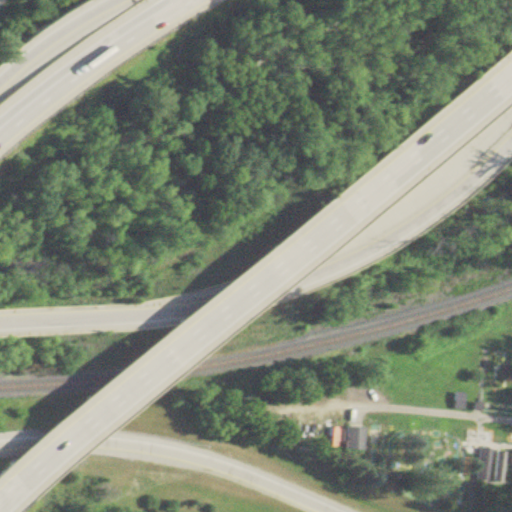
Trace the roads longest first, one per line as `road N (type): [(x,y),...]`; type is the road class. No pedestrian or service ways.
road 1 (motorway): [(116,317),(184,309),(328,263),(421,210),(511,123)]
road 2 (motorway): [(6,481),(330,211)]
road 3 (motorway): [(333,511),(154,446),(0,446)]
road 4 (motorway): [(330,211),(511,62)]
road 5 (motorway): [(181,0),(0,123)]
road 6 (motorway): [(104,0),(0,69)]
